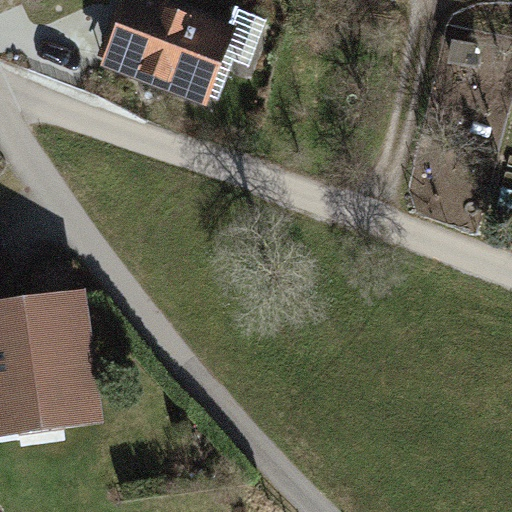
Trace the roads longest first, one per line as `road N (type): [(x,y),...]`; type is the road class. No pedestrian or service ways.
road 1 (residential): [(0,91),(511,266)]
road 2 (unclassified): [(0,109),(58,209),(320,511)]
